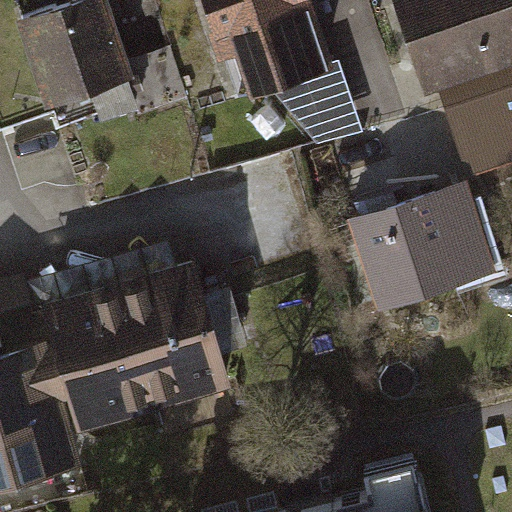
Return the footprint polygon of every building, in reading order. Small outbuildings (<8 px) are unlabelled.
[(42,84),(15,2),(14,0),(0,0),(0,120),(49,105),(42,84)] [(107,0),(19,0),(15,2),(42,84),(126,56),(107,0)] [(199,0),(215,47),(231,42),(244,82),(331,55),(314,0),(199,0)] [(511,0),(398,0),(424,76),(432,73),(443,104),(511,79),(511,0)] [(126,56),(42,84),(49,105),(52,124),(136,98),(140,110),(189,95),(173,43),(126,56)] [(511,79),(443,104),(461,157),(511,139),(511,79)] [(442,178),(348,207),(374,292),(468,264),(442,178)] [(0,338),(0,472),(79,451),(70,418),(231,373),(194,243),(37,287),(47,325),(0,338)] [(21,266),(0,271),(0,338),(47,325),(37,287),(29,293),(21,266)] [(409,511),(402,482),(277,511),(409,511)]
